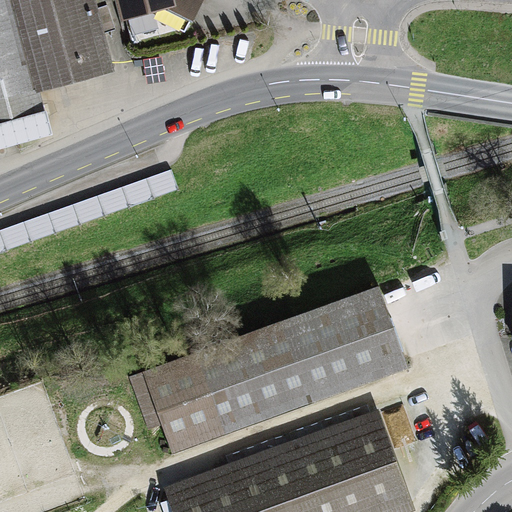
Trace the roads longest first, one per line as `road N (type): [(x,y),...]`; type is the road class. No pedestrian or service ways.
road 1 (unknown): [(456,352),(165,451),(148,469),(164,511)]
road 2 (primary): [(0,189),(224,95),(335,79)]
road 3 (primary): [(376,83),(511,103)]
road 4 (unknown): [(429,480),(456,352)]
